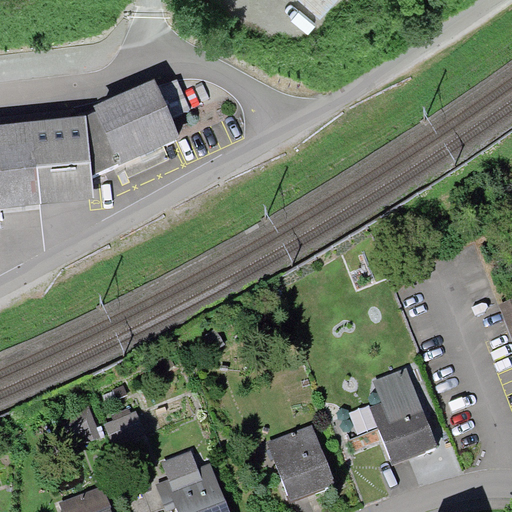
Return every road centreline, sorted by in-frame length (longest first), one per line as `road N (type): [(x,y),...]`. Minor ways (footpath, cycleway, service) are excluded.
road 1 (residential): [(0,293),(298,134),(492,0)]
road 2 (residential): [(394,511),(455,487),(511,481)]
